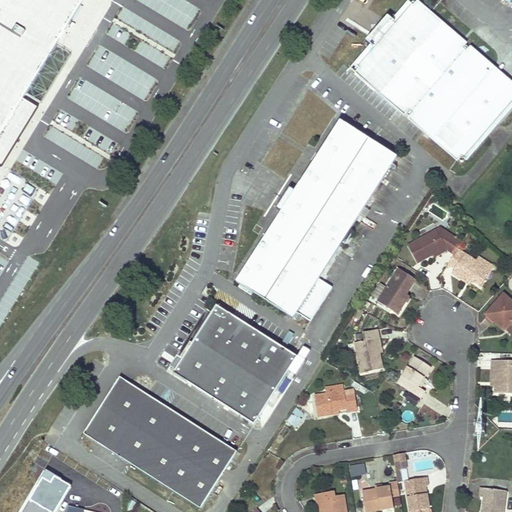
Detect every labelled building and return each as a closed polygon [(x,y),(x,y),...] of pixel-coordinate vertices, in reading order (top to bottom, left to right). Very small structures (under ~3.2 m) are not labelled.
[(0,0),(0,132),(26,91),(82,0),(0,0)] [(511,93),(511,87),(466,49),(467,48),(467,47),(467,46),(466,45),(465,45),(464,45),(463,46),(415,5),(413,8),(410,6),(394,24),(389,19),(385,24),(388,32),(382,39),(373,38),(369,43),(374,47),(358,66),(361,69),(359,72),(407,113),(406,113),(406,114),(406,115),(406,116),(407,116),(408,116),(408,117),(409,116),(410,116),(457,156),(460,153),(464,155),(511,99),(511,93)] [(372,25),(373,38),(382,39),(388,32),(385,24),(372,25)] [(395,158),(339,122),(302,180),(360,214),(395,158)] [(58,186),(65,175),(28,152),(21,163),(58,186)] [(281,211),(236,283),(240,286),(243,282),(252,287),(249,292),(292,319),(296,313),(309,322),(332,288),(318,280),(360,214),(302,180),(293,192),(289,190),(277,209),(281,211)] [(407,246),(416,264),(445,249),(446,251),(454,256),(457,251),(462,243),(440,229),(407,246)] [(454,256),(448,265),(454,270),(451,274),(466,283),(468,279),(472,282),(482,288),(492,273),(478,264),(457,251),(454,256)] [(480,260),(478,264),(492,273),(494,269),(480,260)] [(397,270),(376,303),(389,311),(391,307),(398,311),(407,297),(404,296),(413,281),(397,270)] [(240,286),(240,288),(248,293),(249,292),(252,287),(243,282),(240,286)] [(511,302),(504,296),(486,316),(504,332),(510,325),(511,326),(511,302)] [(217,307),(173,373),(253,424),(296,357),(217,307)] [(391,307),(389,311),(395,315),(398,311),(391,307)] [(364,340),(353,343),(360,373),(382,368),(378,353),(375,338),(379,337),(377,329),(362,333),(364,340)] [(413,356),(396,383),(406,390),(419,398),(424,391),(420,388),(417,387),(423,377),(430,367),(413,356)] [(511,362),(491,362),(491,370),(495,370),(494,386),(494,394),(511,394),(511,362)] [(423,377),(417,387),(420,388),(426,379),(423,377)] [(237,452),(128,381),(116,384),(84,433),(201,508),(237,452)] [(313,395),(317,417),(333,415),(333,412),(338,411),(346,410),(346,413),(357,411),(353,394),(344,395),(343,390),(313,395)] [(406,390),(402,395),(415,404),(419,398),(406,390)] [(287,421),(295,427),(305,413),(296,407),(287,421)] [(396,470),(408,467),(405,452),(393,454),(396,470)] [(365,461),(349,465),(351,476),(367,473),(365,461)] [(406,482),(410,511),(418,511),(429,510),(426,495),(424,496),(422,488),(425,487),(428,487),(427,478),(406,482)] [(361,490),(365,511),(393,507),(391,497),(400,496),(397,481),(388,482),(389,486),(382,487),(374,488),(361,490)] [(481,511),(502,511),(506,491),(479,487),(477,497),(482,497),(479,511),(481,511)] [(317,495),(318,506),(320,505),(324,505),(325,511),(347,511),(345,495),(335,496),(335,492),(317,495)]
